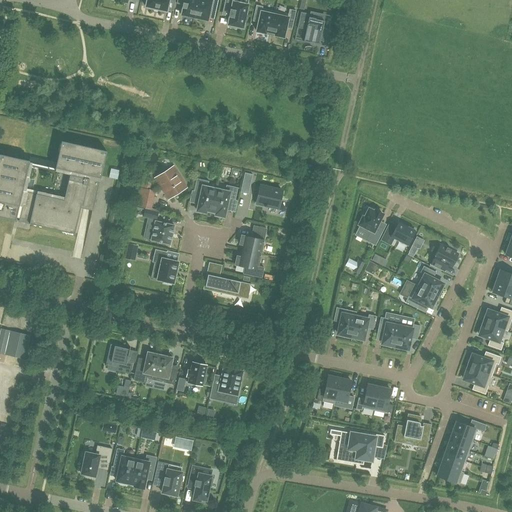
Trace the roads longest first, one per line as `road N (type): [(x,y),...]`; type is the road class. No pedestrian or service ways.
road 1 (residential): [(62,0),(87,20),(357,79)]
road 2 (unclassified): [(297,354),(357,79)]
road 3 (residential): [(261,476),(488,511)]
road 4 (residential): [(36,457),(71,304)]
road 5 (residential): [(441,398),(490,254)]
road 6 (residential): [(478,248),(408,379)]
road 7 (unclassified): [(261,476),(297,354)]
